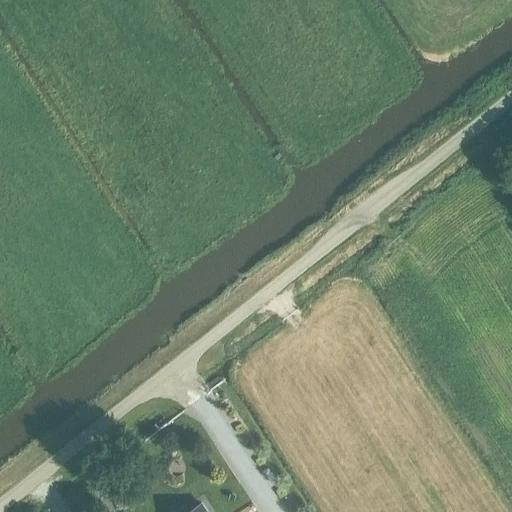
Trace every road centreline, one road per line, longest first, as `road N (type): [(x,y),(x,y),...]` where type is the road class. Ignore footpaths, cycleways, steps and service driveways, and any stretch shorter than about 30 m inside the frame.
road 1 (unclassified): [(0,504),(511,96)]
road 2 (track): [(511,366),(365,213)]
